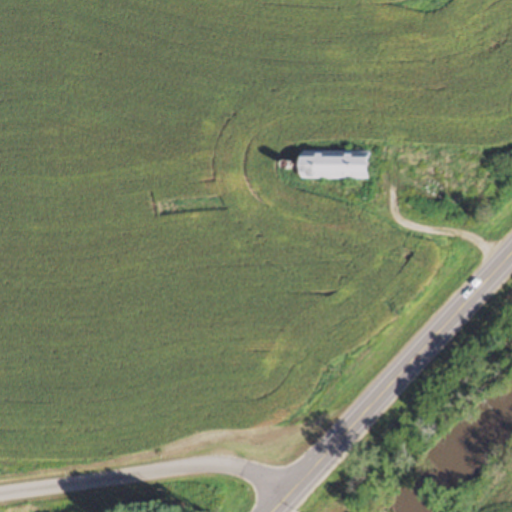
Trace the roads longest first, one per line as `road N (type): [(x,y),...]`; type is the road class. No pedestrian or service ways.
road 1 (primary): [(271,511),(511,250)]
road 2 (residential): [(0,495),(223,462),(292,490)]
